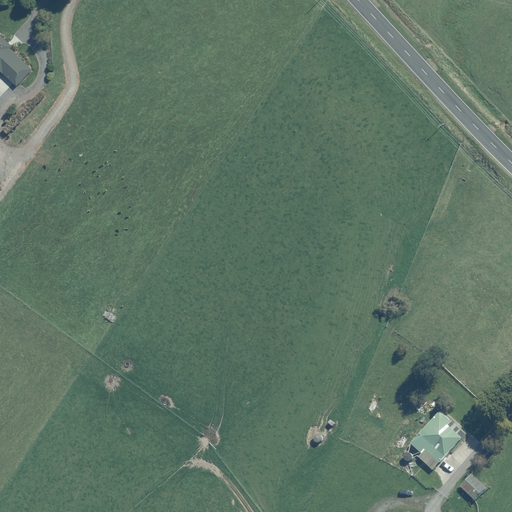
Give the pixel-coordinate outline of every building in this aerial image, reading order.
[(14,46),(0,33),(0,68),(1,68),(19,85),(34,68),(12,48),(14,46)] [(440,412),(411,444),(421,453),(424,450),(439,464),(440,464),(462,439),(448,426),(452,422),(440,412)] [(466,435),(452,422),(448,426),(462,439),(466,435)] [(439,464),(424,450),(421,453),(418,457),(433,470),(439,464)] [(472,474),(460,487),(475,501),(487,488),(472,474)]
